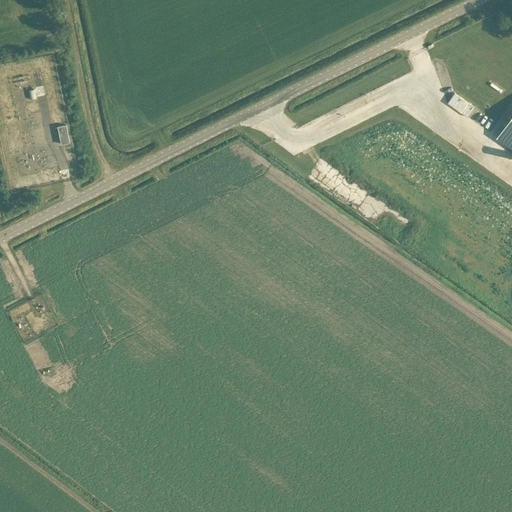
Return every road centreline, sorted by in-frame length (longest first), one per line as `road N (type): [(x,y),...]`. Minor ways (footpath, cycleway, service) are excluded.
road 1 (unclassified): [(0,238),(481,0)]
road 2 (track): [(111,183),(64,0)]
